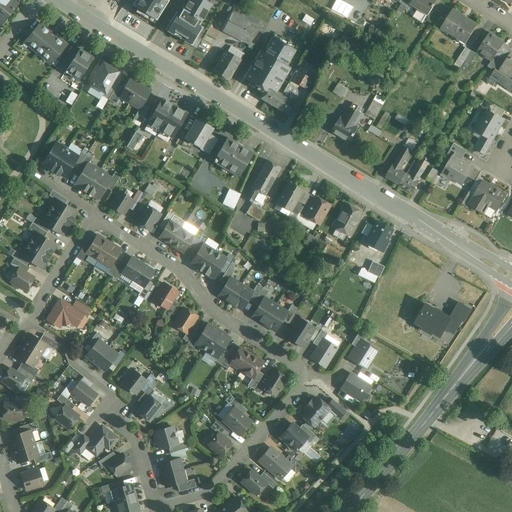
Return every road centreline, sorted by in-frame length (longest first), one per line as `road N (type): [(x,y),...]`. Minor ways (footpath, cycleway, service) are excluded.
road 1 (residential): [(164,511),(222,479),(303,383),(299,368),(227,319),(170,262),(96,217),(0,358)]
road 2 (secondary): [(511,277),(62,0)]
road 3 (tertiary): [(349,511),(511,312)]
road 4 (residential): [(115,402),(107,414),(135,439),(164,511)]
